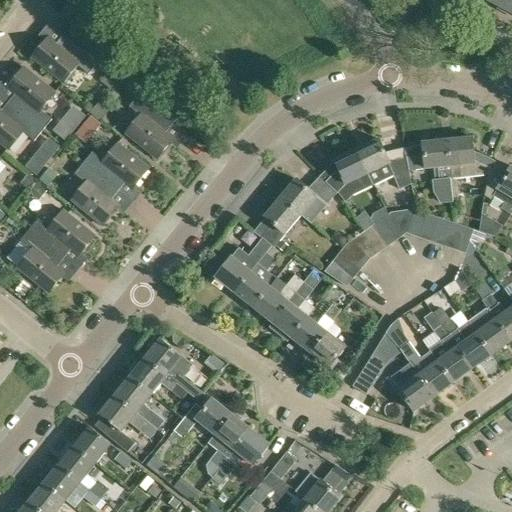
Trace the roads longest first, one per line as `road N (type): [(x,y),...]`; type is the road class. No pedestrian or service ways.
road 1 (residential): [(143,288),(269,132),(336,92),(389,75)]
road 2 (residential): [(320,436),(143,288)]
road 3 (residential): [(364,511),(429,442),(511,380)]
road 4 (residential): [(389,75),(443,78),(511,103)]
road 5 (residential): [(0,461),(75,364)]
